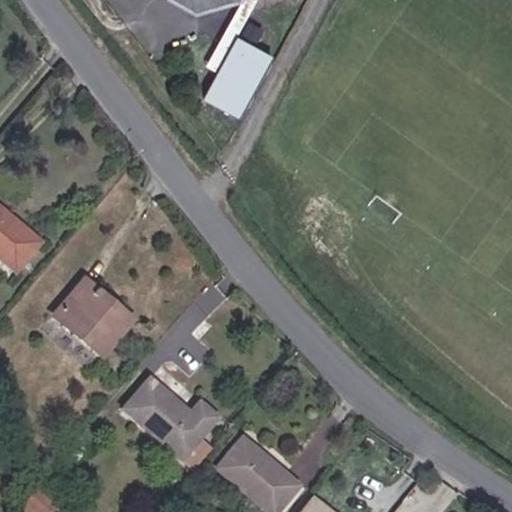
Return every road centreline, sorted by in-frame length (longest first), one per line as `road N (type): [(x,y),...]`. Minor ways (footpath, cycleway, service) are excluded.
road 1 (unclassified): [(49,0),(230,237),(364,395),(511,495)]
road 2 (unknown): [(82,43),(0,138)]
